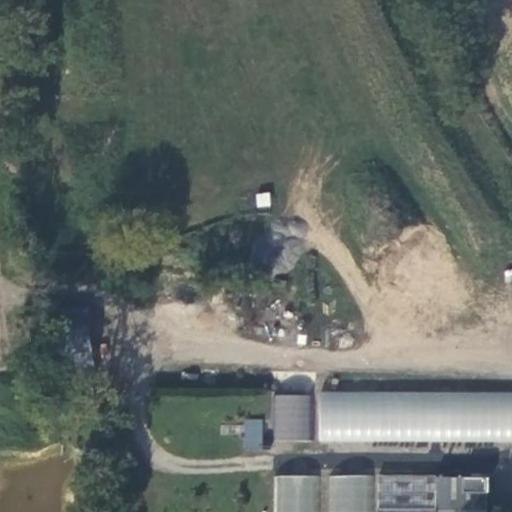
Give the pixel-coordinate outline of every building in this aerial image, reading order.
[(473,133),(455,146),(470,167),(488,154),(473,133)] [(309,440),(310,394),(274,393),(274,440),(309,440)] [(511,397),(316,400),(317,448),(511,446),(511,397)] [(262,451),(263,419),(243,419),(242,450),(262,451)] [(424,482),(375,482),(375,511),(483,511),(484,483),(440,483),(440,481),(437,481),(437,482),(424,482)] [(315,511),(315,483),(271,485),(270,511),(315,511)] [(370,511),(371,483),(326,484),(325,511),(370,511)]
